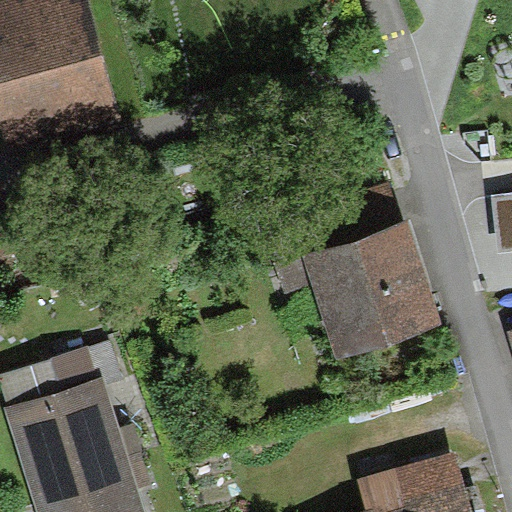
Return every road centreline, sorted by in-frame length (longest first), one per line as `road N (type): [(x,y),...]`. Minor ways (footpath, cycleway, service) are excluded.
road 1 (residential): [(402,70),(222,107),(3,180)]
road 2 (residential): [(402,70),(511,445)]
